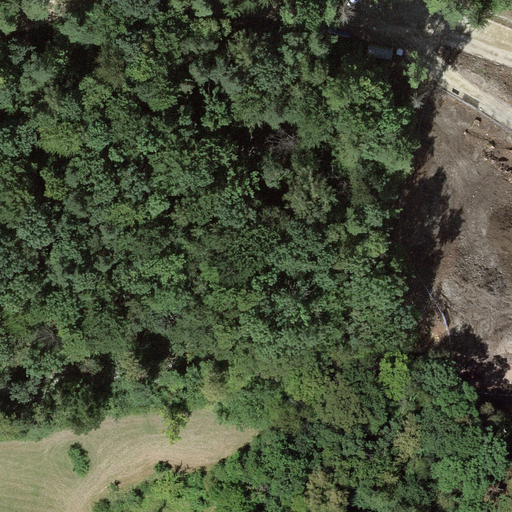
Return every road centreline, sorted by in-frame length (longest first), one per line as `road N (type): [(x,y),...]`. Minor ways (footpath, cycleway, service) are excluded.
road 1 (track): [(511,59),(267,3),(0,21)]
road 2 (track): [(403,35),(511,123)]
